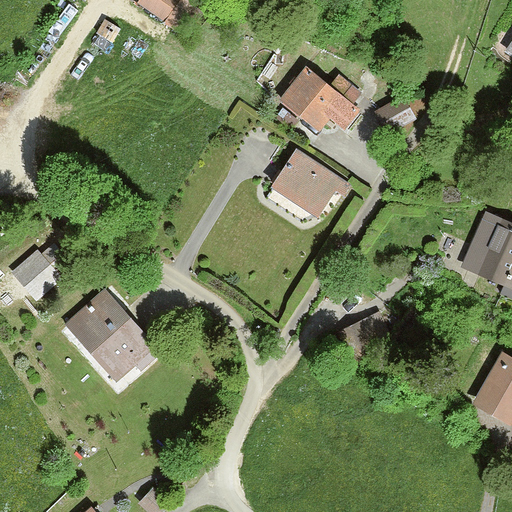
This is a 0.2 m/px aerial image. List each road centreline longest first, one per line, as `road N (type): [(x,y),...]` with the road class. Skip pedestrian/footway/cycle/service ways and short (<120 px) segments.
road 1 (residential): [(214,487),(255,388),(245,337),(229,315),(157,267),(24,190)]
road 2 (track): [(0,188),(24,190),(31,105),(106,0)]
